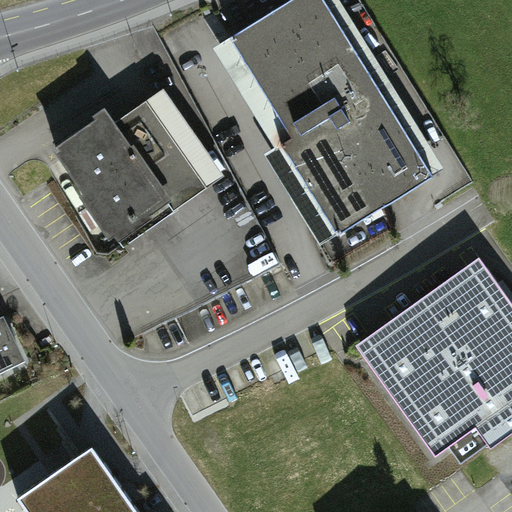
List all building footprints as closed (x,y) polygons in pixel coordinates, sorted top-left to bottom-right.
[(329,0),(321,0),(238,52),(299,150),(290,159),(346,249),(446,187),(329,0)] [(101,119),(57,143),(128,240),(154,225),(208,301),(275,265),(214,141),(184,154),(146,104),(109,126),(101,119)] [(511,291),(493,265),(368,355),(445,461),(483,433),(496,451),(511,438),(511,291)] [(0,387),(38,370),(15,322),(0,329),(0,387)] [(138,511),(92,444),(20,494),(32,511),(138,511)]
